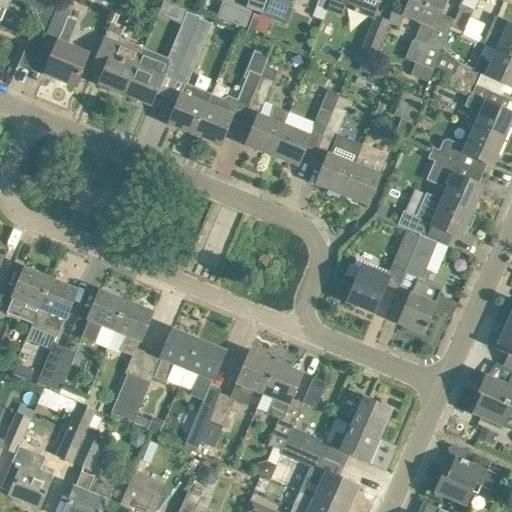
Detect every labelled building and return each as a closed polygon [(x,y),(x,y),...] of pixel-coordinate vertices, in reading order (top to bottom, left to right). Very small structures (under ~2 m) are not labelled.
[(0,0),(0,19),(5,9),(8,0),(12,0),(53,17),(58,5),(47,0),(0,0)] [(221,0),(215,16),(245,28),(252,12),(221,0)] [(248,0),(246,8),(261,14),(266,0),(248,0)] [(266,0),(261,14),(261,15),(283,24),(286,25),(292,9),(289,8),(292,0),(266,0)] [(322,21),(326,11),(330,0),(319,0),(313,17),(322,21)] [(379,0),(330,0),(326,11),(342,17),(346,6),(342,4),(343,0),(373,0),(379,2),(379,0)] [(450,27),(449,27),(436,21),(444,0),(410,0),(408,5),(404,15),(422,22),(414,41),(440,52),(450,27)] [(74,26),(65,22),(70,9),(58,5),(53,17),(42,43),(38,54),(51,59),(44,75),(74,87),(87,54),(65,45),(74,26)] [(462,5),(451,27),(463,33),(473,10),(462,5)] [(165,67),(163,72),(175,77),(199,19),(199,18),(186,13),(181,26),(167,60),(167,61),(165,67)] [(142,48),(137,46),(119,39),(123,27),(115,24),(118,16),(114,15),(111,23),(110,23),(98,53),(91,71),(92,72),(92,70),(103,74),(98,86),(99,86),(100,85),(124,95),(136,65),(142,48)] [(482,45),(495,50),(511,57),(511,27),(509,26),(510,23),(495,16),(482,45)] [(389,23),(387,22),(374,17),(361,52),(364,53),(358,71),(369,75),(383,38),(389,23)] [(199,19),(175,77),(188,82),(204,41),(212,24),(199,19)] [(38,54),(42,43),(29,38),(18,64),(31,69),(38,54)] [(136,65),(124,95),(149,105),(149,106),(150,107),(155,94),(157,88),(162,75),(163,72),(165,67),(167,61),(167,60),(166,60),(142,50),(136,65)] [(511,57),(495,50),(490,63),(483,60),(484,57),(480,55),(473,70),(458,63),(453,75),(476,85),(481,74),(511,87),(511,57)] [(415,63),(410,75),(428,82),(433,70),(415,63)] [(261,76),(249,107),(259,111),(260,111),(264,102),(276,71),(265,66),(261,76)] [(374,66),(369,78),(381,83),(384,76),(381,68),(374,66)] [(207,104),(194,134),(219,145),(218,146),(220,146),(227,128),(232,115),(234,111),(245,116),(249,107),(261,76),(248,71),(236,101),(227,97),(223,100),(210,95),(207,104)] [(471,97),(476,86),(476,85),(453,75),(447,87),(468,96),(471,97)] [(194,134),(207,104),(210,95),(186,85),(182,94),(181,94),(176,107),(168,125),(169,126),(170,124),(194,134)] [(511,114),(486,103),(490,92),(476,86),(471,97),(468,96),(464,106),(471,110),(465,124),(469,126),(473,128),(473,127),(502,140),(511,118),(511,114)] [(338,97),(339,95),(327,90),(313,123),(292,114),(288,113),(272,155),(296,165),(296,167),(297,167),(305,149),(310,136),(311,132),(322,137),(338,97)] [(410,95),(400,119),(411,123),(421,100),(410,95)] [(322,137),(318,146),(329,150),(336,134),(346,111),(349,106),(350,102),(338,97),(322,137)] [(272,155),(288,113),(274,107),(268,121),(257,117),(253,127),(245,146),(247,146),(247,145),(272,155)] [(432,148),(430,154),(445,160),(477,173),(482,162),(492,166),(493,165),(492,165),(488,163),(492,155),(496,156),(502,140),(473,127),(473,128),(469,126),(463,140),(460,146),(446,140),(441,152),(432,148)] [(317,181),(315,185),(316,186),(317,185),(326,188),(342,195),(361,146),(362,145),(336,134),(329,150),(328,154),(323,167),(317,181)] [(374,188),(379,175),(387,157),(361,146),(342,195),(366,205),(366,206),(367,206),(374,188)] [(445,160),(434,183),(447,188),(441,200),(471,213),(477,198),(474,196),(478,187),(481,189),(482,190),(483,188),(472,184),(477,173),(445,160)] [(470,213),(441,200),(429,195),(418,220),(404,214),(399,226),(406,229),(420,235),(437,242),(437,243),(447,248),(452,236),(460,239),(466,227),(469,228),(474,217),(470,215),(470,213)] [(394,208),(381,202),(376,214),(389,219),(394,208)] [(402,280),(420,235),(406,229),(388,274),(402,280)] [(406,304),(399,323),(423,333),(436,303),(441,290),(421,282),(437,243),(437,242),(420,235),(402,280),(399,286),(412,291),(406,304)] [(388,279),(370,271),(372,266),(356,259),(350,272),(358,275),(347,302),(374,313),(388,279)] [(38,309),(50,281),(24,270),(9,306),(23,312),(26,304),(38,309)] [(61,327),(68,310),(76,291),(50,281),(38,309),(30,327),(56,337),(60,327),(61,327)] [(107,348),(125,303),(99,292),(81,337),(107,348)] [(137,349),(144,332),(151,314),(125,303),(107,348),(118,353),(120,351),(133,357),(137,349)] [(511,328),(506,326),(496,350),(511,356),(511,328)] [(186,370),(198,341),(172,331),(153,378),(166,383),(167,381),(174,365),(186,370)] [(204,401),(216,371),(224,352),(198,341),(186,370),(198,375),(195,382),(190,395),(204,401)] [(47,391),(64,348),(53,343),(38,383),(45,386),(43,389),(47,391)] [(64,348),(47,391),(58,395),(61,388),(75,352),(64,348)] [(213,409),(199,443),(213,449),(234,400),(246,406),(253,390),(261,393),(273,364),(249,354),(231,398),(219,393),(213,409)] [(290,401),(293,394),(301,375),(273,364),(261,393),(272,398),(265,414),(278,419),(267,446),(276,449),(282,452),(286,442),(292,428),(302,406),(290,401)] [(511,371),(506,385),(485,375),(476,394),(479,395),(471,414),(501,427),(511,401),(511,371)] [(123,418),(138,378),(127,374),(109,417),(121,422),(123,418)] [(138,378),(123,418),(147,429),(150,421),(136,415),(150,383),(138,378)] [(315,409),(318,402),(326,383),(313,378),(302,404),(315,409)] [(86,399),(84,402),(93,405),(99,390),(91,387),(86,399)] [(43,389),(37,404),(56,412),(58,407),(69,411),(66,416),(72,419),(69,426),(56,455),(72,463),(85,434),(95,411),(83,406),(58,395),(47,391),(43,389)] [(348,424),(378,437),(390,411),(359,398),(348,424)] [(197,449),(213,409),(201,404),(185,444),(197,449)] [(15,413),(0,447),(0,448),(15,455),(31,420),(15,413)] [(378,437),(348,424),(335,418),(324,442),(292,428),(286,442),(321,456),(326,444),(367,462),(378,437)] [(476,439),(491,446),(495,434),(480,427),(476,439)] [(85,434),(72,463),(90,471),(104,442),(85,434)] [(315,469),(321,456),(286,442),(282,452),(280,455),(313,469),(302,494),(343,511),(345,511),(356,487),(326,473),(315,469)] [(39,508),(46,489),(50,481),(33,475),(41,457),(27,452),(20,470),(19,469),(9,496),(39,508)] [(480,487),(490,491),(496,479),(486,474),(487,472),(455,458),(448,473),(443,471),(433,493),(465,507),(472,492),(477,494),(480,487)] [(257,464),(253,474),(269,479),(275,464),(271,462),(267,461),(257,464)] [(152,511),(165,484),(159,482),(133,470),(118,510),(123,511),(152,511)] [(101,511),(102,511),(112,485),(80,472),(64,511),(101,511)] [(178,511),(194,511),(201,497),(200,496),(191,493),(188,491),(178,511)] [(343,511),(302,494),(298,492),(289,511),(343,511)] [(277,511),(250,500),(244,511),(277,511)]
